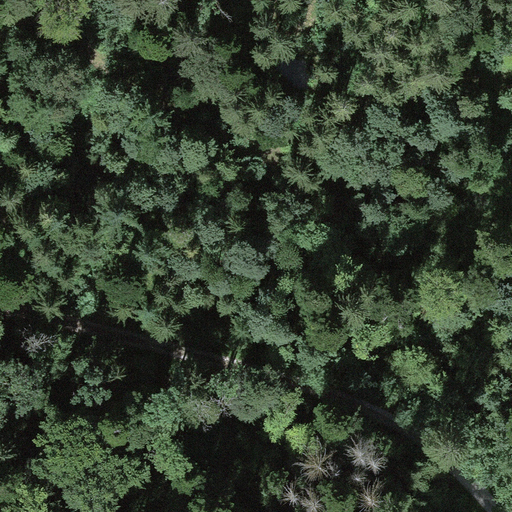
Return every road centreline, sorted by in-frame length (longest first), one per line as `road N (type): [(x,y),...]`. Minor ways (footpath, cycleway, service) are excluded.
road 1 (track): [(0,308),(216,357),(362,406),(433,450),(496,511)]
road 2 (track): [(0,17),(56,28),(175,108)]
